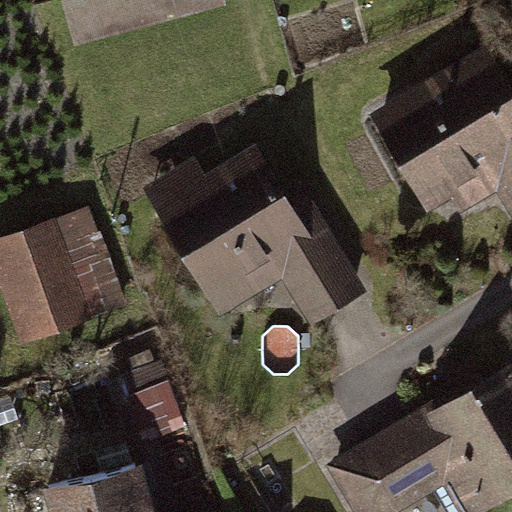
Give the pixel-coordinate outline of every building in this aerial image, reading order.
[(66,0),(77,47),(229,7),(227,0),(66,0)] [(511,81),(492,41),(372,117),(422,207),(454,186),(468,214),(500,192),(511,208),(511,81)] [(316,318),(373,285),(306,174),(285,186),(259,143),(209,173),(196,151),(146,180),(220,303),(284,264),(316,318)] [(93,207),(0,238),(0,268),(25,341),(128,306),(93,207)] [(511,357),(320,464),(346,511),(408,511),(452,488),(465,511),(471,511),(511,489),(511,357)] [(127,377),(149,441),(192,426),(170,362),(127,377)] [(155,511),(145,464),(47,486),(53,511),(155,511)]
